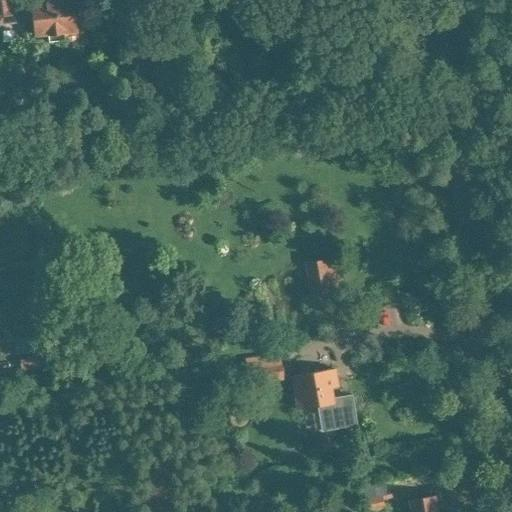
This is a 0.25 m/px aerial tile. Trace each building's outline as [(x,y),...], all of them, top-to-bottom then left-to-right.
[(33,5),(17,6),(12,7),(10,0),(0,0),(0,24),(35,21),(36,35),(48,34),(49,42),(65,40),(65,32),(76,31),(72,0),(44,0),(45,2),(32,3),(33,5)] [(313,296),(333,292),(328,260),(307,264),(313,296)] [(281,362),(248,367),(251,385),(283,379),(281,362)] [(319,405),(323,430),(356,424),(351,396),(333,399),(330,387),(338,385),(335,369),(309,374),(308,368),(300,369),(301,375),(292,376),(297,408),(319,405)] [(369,488),(370,499),(388,498),(388,487),(369,488)] [(438,511),(435,496),(412,500),(413,511),(438,511)]
